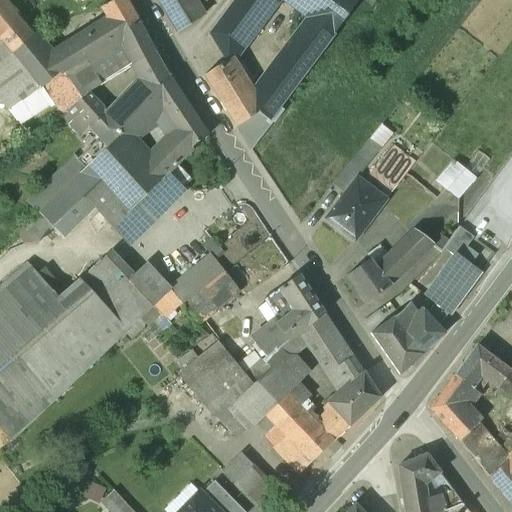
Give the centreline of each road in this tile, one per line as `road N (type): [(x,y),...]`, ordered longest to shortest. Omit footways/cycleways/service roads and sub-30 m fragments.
road 1 (tertiary): [(406,405),(246,162),(154,0)]
road 2 (tertiary): [(511,271),(406,405)]
road 3 (tertiary): [(490,511),(406,405)]
